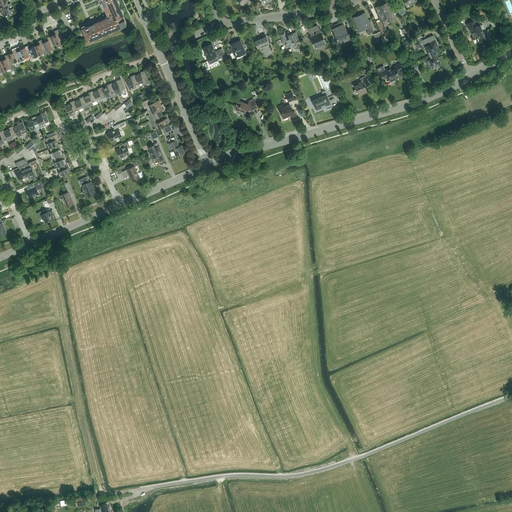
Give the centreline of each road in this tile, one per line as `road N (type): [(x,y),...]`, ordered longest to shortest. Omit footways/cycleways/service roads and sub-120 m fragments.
road 1 (tertiary): [(469,77),(422,101),(209,166)]
road 2 (residential): [(209,166),(158,51)]
road 3 (residential): [(217,26),(337,8)]
